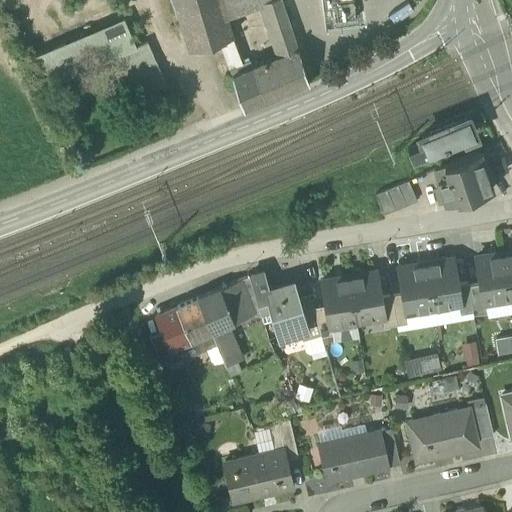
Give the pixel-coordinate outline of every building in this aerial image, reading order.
[(220,0),(175,0),(190,49),(218,41),(231,36),(225,14),(220,0)] [(220,0),(225,14),(262,3),(272,0),(220,0)] [(281,0),(272,0),(262,3),(279,56),(298,48),(281,0)] [(124,19),(65,44),(76,71),(121,53),(136,47),(136,46),(124,19)] [(218,41),(229,69),(242,64),(231,36),(218,41)] [(147,41),(136,46),(136,47),(121,53),(132,78),(158,67),(147,41)] [(65,44),(35,56),(46,84),(76,71),(65,44)] [(252,67),(231,75),(243,109),(308,82),(298,48),(279,56),(252,67)] [(242,64),(229,69),(231,75),(252,67),(250,61),(242,64)] [(158,67),(132,78),(137,89),(163,79),(158,67)] [(469,119),(422,137),(425,143),(411,149),(415,160),(475,136),(469,119)] [(478,150),(434,167),(445,201),(455,198),(456,199),(465,196),(465,197),(491,189),(478,150)] [(416,199),(408,177),(397,182),(405,203),(416,199)] [(397,182),(386,187),(394,208),(405,203),(397,182)] [(386,187),(374,191),(383,213),(394,208),(386,187)] [(511,251),(502,253),(509,297),(511,296),(511,251)] [(502,253),(476,257),(481,284),(483,301),(509,297),(502,253)] [(451,257),(425,262),(433,308),(458,303),(459,303),(456,283),(451,257)] [(425,262),(398,267),(403,293),(406,312),(407,312),(433,308),(425,262)] [(263,271),(250,274),(258,302),(260,310),(271,307),(267,291),(269,290),(269,289),(263,271)] [(375,271),(348,275),(356,321),(382,316),(383,316),(379,297),(375,271)] [(348,275),(322,280),(326,305),(330,325),(331,325),(356,321),(348,275)] [(258,302),(247,276),(234,281),(249,316),(260,310),(258,302)] [(234,281),(198,298),(212,331),(229,323),(249,316),(234,281)] [(468,282),(456,283),(459,303),(458,303),(460,314),(473,311),(468,286),(468,282)] [(292,283),(269,289),(269,290),(267,291),(271,307),(280,339),(300,333),(306,331),(297,298),(292,283)] [(483,301),(481,284),(468,286),(473,311),(473,314),(485,313),(483,301)] [(403,293),(391,295),(396,325),(409,322),(407,312),(406,312),(403,293)] [(312,307),(308,295),(297,298),(306,331),(300,333),(303,341),(320,336),(312,307)] [(391,295),(379,297),(383,316),(382,316),(383,327),(396,325),(391,295)] [(198,298),(175,308),(190,341),(202,335),(212,331),(198,298)] [(326,305),(312,307),(320,336),(321,337),(332,334),(331,325),(330,325),(326,305)] [(202,335),(190,341),(175,308),(156,316),(163,332),(170,349),(175,347),(180,358),(207,347),(202,335)] [(229,323),(212,331),(223,359),(226,365),(242,357),(229,323)] [(212,331),(202,335),(207,347),(214,363),(223,359),(212,331)] [(150,337),(163,369),(181,362),(180,358),(175,347),(170,349),(163,332),(150,337)] [(405,358),(409,376),(441,369),(438,352),(405,358)] [(310,387),(299,384),(296,395),(308,398),(310,387)] [(511,391),(501,394),(511,436),(511,391)] [(485,403),(468,407),(475,438),(493,434),(485,403)] [(468,407),(407,421),(416,460),(477,446),(475,438),(468,407)] [(289,417),(268,425),(273,450),(282,448),(285,461),(298,458),(289,417)] [(391,427),(379,430),(388,466),(399,464),(391,427)] [(379,430),(318,444),(327,481),(388,466),(379,430)] [(273,450),(229,461),(238,502),(262,496),(261,493),(272,491),(273,494),(292,489),(285,461),(282,448),(273,450)]
